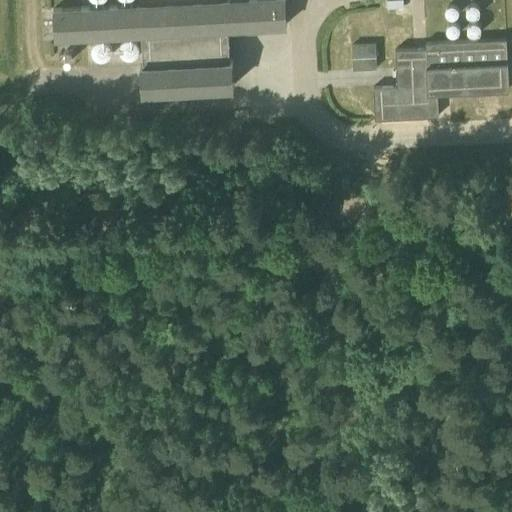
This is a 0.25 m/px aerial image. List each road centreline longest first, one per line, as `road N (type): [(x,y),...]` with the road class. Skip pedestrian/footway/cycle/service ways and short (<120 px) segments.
road 1 (track): [(511,206),(0,223)]
road 2 (track): [(241,511),(428,344),(511,336)]
